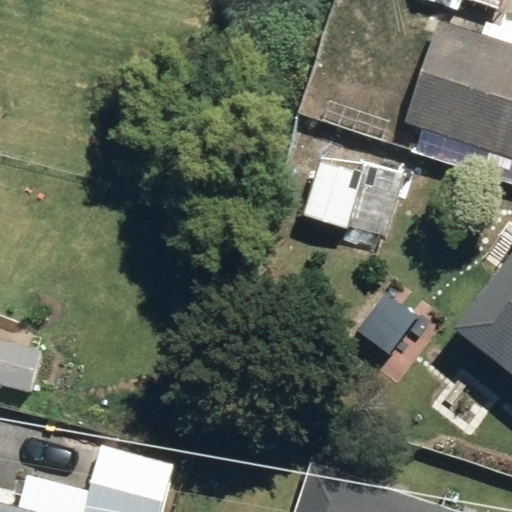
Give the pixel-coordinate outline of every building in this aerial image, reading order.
[(502,0),(426,0),(426,1),(497,20),(502,0)] [(511,49),(433,26),(402,130),(511,163),(511,49)] [(511,255),(446,332),(511,388),(511,255)] [(44,347),(0,336),(0,388),(33,396),(44,347)] [(161,511),(173,464),(100,446),(84,511),(161,511)] [(464,511),(305,462),(289,511),(464,511)]
